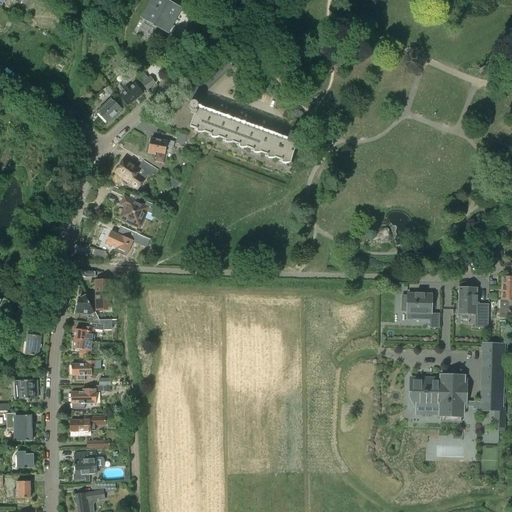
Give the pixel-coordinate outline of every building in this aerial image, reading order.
[(148,0),(140,15),(169,31),(183,7),(171,0),(148,0)] [(5,13),(0,20),(0,24),(2,27),(10,17),(5,13)] [(190,127),(290,164),(297,145),(293,143),(296,135),(290,133),(287,141),(198,110),(198,106),(197,104),(195,102),(193,102),(193,103),(192,101),(231,64),(229,62),(236,54),(230,49),(223,57),(223,58),(184,95),(191,103),(190,104),(189,106),(189,109),(190,109),(190,111),(192,112),(191,114),(194,115),(190,127)] [(122,69),(132,82),(137,79),(127,65),(122,69)] [(150,78),(142,84),(146,90),(155,83),(150,78)] [(120,95),(129,106),(143,94),(134,83),(129,88),(127,85),(124,84),(122,86),(122,89),(125,92),(120,95)] [(97,113),(107,123),(121,110),(111,99),(97,113)] [(311,136),(312,132),(311,133),(309,138),(307,142),(308,146),(309,149),(310,149),(315,150),(316,147),(317,145),(317,140),(317,138),(317,135),(315,133),(315,136),(311,136)] [(176,143),(184,146),(187,136),(179,134),(176,143)] [(148,154),(155,155),(155,153),(165,155),(166,147),(168,147),(169,142),(151,139),(148,154)] [(123,180),(136,190),(146,177),(156,176),(159,171),(144,162),(138,170),(125,161),(116,173),(124,179),(123,180)] [(143,221),(141,220),(147,208),(124,198),(121,205),(125,207),(120,218),(127,221),(126,223),(139,229),(143,221)] [(160,200),(157,207),(162,210),(165,202),(160,200)] [(121,251),(120,253),(126,256),(127,253),(127,254),(133,241),(132,241),(134,237),(129,234),(127,238),(121,236),(111,232),(105,244),(121,251)] [(93,257),(104,259),(105,252),(95,250),(93,257)] [(508,314),(508,306),(508,301),(509,277),(501,277),(500,300),(499,300),(499,319),(503,319),(503,330),(504,330),(504,341),(507,341),(508,314)] [(109,281),(95,281),(96,311),(110,310),(109,281)] [(24,286),(17,282),(14,288),(21,292),(24,286)] [(458,311),(458,312),(475,313),(475,317),(483,317),(484,304),(476,304),(477,289),(459,288),(459,302),(457,302),(457,311),(458,311)] [(430,320),(430,314),(431,314),(431,295),(424,295),(424,294),(415,294),(408,294),(407,296),(402,296),(401,311),(407,312),(407,314),(421,314),(421,320),(430,320)] [(79,298),(76,313),(89,315),(90,316),(90,318),(88,318),(87,323),(91,324),(101,325),(99,320),(95,312),(94,313),(85,296),(81,298),(79,298)] [(75,329),(74,339),(93,342),(94,330),(104,331),(104,329),(112,329),(112,327),(112,320),(99,320),(101,325),(91,324),(91,328),(83,327),(82,330),(75,329)] [(27,336),(25,355),(38,357),(41,337),(27,336)] [(98,342),(93,342),(74,339),(73,349),(80,350),(79,353),(91,355),(91,353),(96,354),(98,342)] [(482,412),(503,412),(503,343),(482,342),(482,412)] [(473,348),(472,407),(481,407),(482,348),(473,348)] [(84,376),(91,376),(91,369),(100,369),(100,361),(85,362),(85,364),(71,365),(71,376),(76,376),(76,381),(84,381),(84,376)] [(465,408),(466,380),(464,380),(464,377),(440,376),(440,379),(412,379),(412,391),(416,391),(415,407),(439,407),(439,416),(463,417),(463,408),(465,408)] [(34,380),(14,381),(15,400),(34,399),(34,391),(38,391),(37,381),(34,381),(34,380)] [(95,386),(95,389),(85,390),(85,392),(71,393),(71,404),(72,404),(72,410),(84,409),(84,404),(96,404),(95,393),(98,392),(98,391),(103,392),(103,386),(95,386)] [(15,414),(6,414),(6,429),(13,429),(32,429),(32,416),(29,416),(26,416),(15,416),(15,414)] [(89,420),(70,421),(71,432),(71,437),(90,437),(90,431),(95,431),(95,425),(105,425),(105,417),(89,417),(89,420)] [(32,441),(32,429),(13,429),(13,434),(17,434),(17,442),(32,441)] [(25,452),(18,452),(18,468),(33,468),(32,455),(25,455),(25,452)] [(75,465),(73,465),(74,467),(75,467),(76,475),(74,475),(74,481),(84,480),(85,485),(90,485),(89,475),(96,475),(96,469),(102,469),(104,467),(104,463),(103,459),(102,457),(95,458),(95,452),(74,454),(75,465)] [(13,491),(13,499),(30,499),(30,482),(16,482),(16,490),(13,491)] [(104,489),(105,493),(115,492),(115,484),(105,485),(105,483),(92,484),(92,490),(104,489)] [(75,495),(77,511),(94,511),(92,501),(97,500),(97,502),(102,501),(101,493),(97,494),(96,492),(86,494),(86,493),(75,495)]
